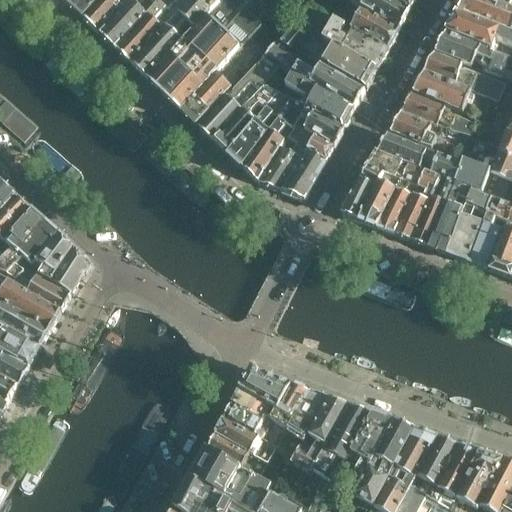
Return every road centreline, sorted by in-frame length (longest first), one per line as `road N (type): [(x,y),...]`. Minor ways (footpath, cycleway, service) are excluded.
road 1 (residential): [(313,223),(286,218),(234,189),(28,0)]
road 2 (residential): [(245,348),(511,452)]
road 3 (residential): [(440,0),(313,223)]
road 4 (residential): [(511,296),(313,223)]
road 5 (residential): [(99,254),(0,434)]
road 6 (residential): [(151,511),(245,348)]
road 7 (residential): [(99,254),(245,348)]
road 8 (residential): [(245,348),(313,223)]
road 9 (residential): [(0,159),(99,254)]
